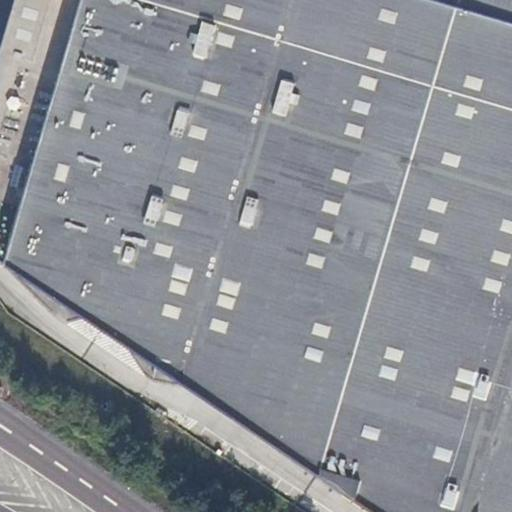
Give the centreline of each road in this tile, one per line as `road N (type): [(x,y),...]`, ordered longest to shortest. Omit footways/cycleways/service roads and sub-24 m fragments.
road 1 (motorway): [(136,511),(0,415)]
road 2 (motorway): [(134,511),(0,430)]
